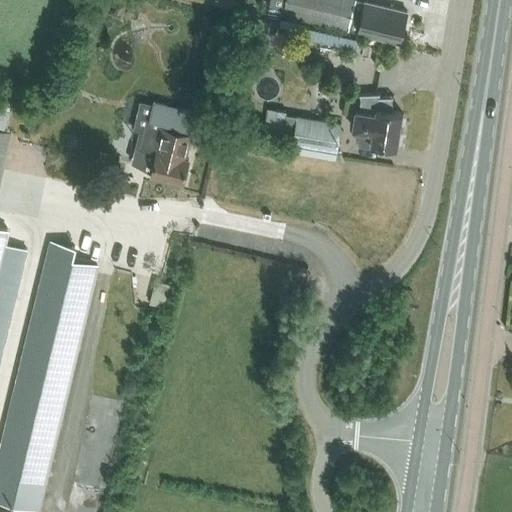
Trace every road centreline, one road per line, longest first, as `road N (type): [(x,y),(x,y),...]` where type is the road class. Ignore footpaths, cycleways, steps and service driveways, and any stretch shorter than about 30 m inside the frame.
road 1 (unclassified): [(328,432),(307,390),(310,351),(382,288),(429,222),(468,0)]
road 2 (unclassified): [(462,511),(511,176)]
road 3 (primary): [(483,113),(472,134),(418,443)]
road 4 (primary): [(445,447),(487,138),(483,113)]
